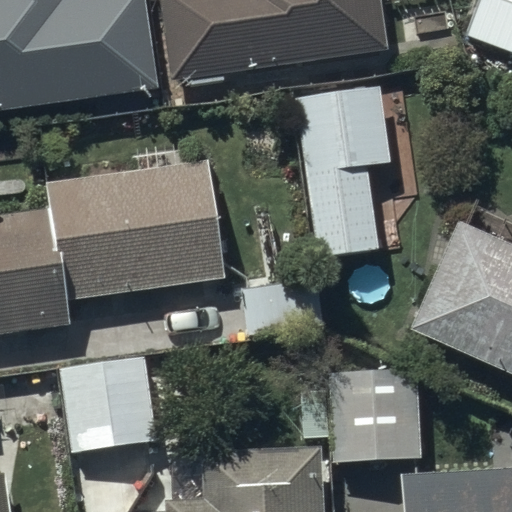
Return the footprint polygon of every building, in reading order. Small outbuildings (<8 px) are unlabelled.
[(0,0),(0,98),(156,77),(145,0),(0,0)] [(164,0),(172,69),(382,46),(377,0),(164,0)] [(511,0),(474,0),(466,26),(511,41),(511,0)] [(295,86),(316,245),(377,236),(366,154),(389,151),(379,75),(295,86)] [(50,202),(64,295),(231,269),(213,151),(46,176),(50,202)] [(0,209),(0,324),(67,314),(64,295),(50,202),(0,209)] [(511,235),(458,211),(409,321),(511,365),(511,235)] [(318,271),(242,282),(249,330),(325,318),(318,271)] [(145,350),(60,363),(73,447),(158,434),(145,350)] [(332,364),(336,454),(422,450),(418,360),(332,364)] [(325,511),(322,438),(203,443),(205,491),(167,493),(167,511),(325,511)] [(511,511),(511,459),(404,466),(406,511),(511,511)] [(0,511),(13,511),(6,464),(0,465),(0,511)]
